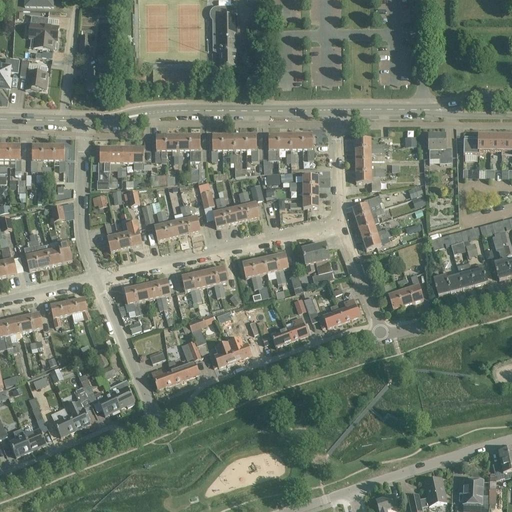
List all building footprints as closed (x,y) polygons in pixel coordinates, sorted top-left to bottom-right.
[(25,0),(25,9),(53,9),(53,0),(25,0)] [(210,15),(210,18),(211,21),(213,23),(219,23),(219,54),(219,55),(220,70),(236,70),(236,61),(236,55),(237,55),(237,19),(237,9),(218,9),(215,9),(213,11),(211,13),(210,15)] [(13,28),(13,18),(4,18),(4,28),(13,28)] [(57,43),(59,29),(48,28),(49,20),(31,18),(29,40),(34,41),(33,50),(54,52),(55,43),(57,43)] [(90,58),(91,38),(80,38),(79,58),(90,58)] [(11,75),(18,75),(19,62),(6,61),(5,68),(0,67),(0,89),(10,91),(11,75)] [(46,92),(48,76),(28,74),(29,64),(22,63),(20,79),(27,80),(25,93),(37,94),(37,91),(46,92)] [(96,75),(87,74),(86,92),(101,93),(102,88),(105,88),(105,75),(106,75),(106,67),(97,67),(96,75)] [(411,84),(410,71),(400,71),(400,85),(411,84)] [(257,137),(247,138),(247,153),(252,152),(252,164),(258,164),(258,153),(257,153),(257,137)] [(269,152),(268,152),(268,164),(279,164),(279,153),(280,153),(280,137),(269,138),(269,152)] [(291,137),(280,137),(280,153),(284,153),(285,157),(287,157),(291,157),(291,153),(291,137)] [(302,137),(291,137),(291,153),(302,153),(302,152),(302,137)] [(302,137),(302,152),(308,152),(308,163),(314,163),(314,152),(313,152),(313,137),(302,137)] [(166,139),(166,154),(178,154),(177,138),(166,139)] [(189,153),(189,138),(177,138),(178,154),(189,153)] [(200,138),(189,138),(189,153),(191,153),(191,164),(201,164),(201,153),(200,153),(200,138)] [(212,153),(211,153),(211,164),(218,164),(218,153),(224,153),(224,138),(212,138),(212,153)] [(235,138),(224,138),(224,153),(235,153),(235,138)] [(247,138),(235,138),(235,153),(247,153),(247,138)] [(445,138),(429,138),(429,153),(429,163),(439,162),(439,166),(452,166),(452,151),(445,151),(445,138)] [(166,161),(166,154),(166,139),(156,139),(156,165),(161,165),(161,161),(166,161)] [(480,139),(479,139),(479,142),(465,142),(464,157),(479,158),(480,139)] [(479,158),(480,158),(480,153),(491,154),(491,139),(480,139),(479,158)] [(491,154),(502,154),(502,139),(491,139),(491,154)] [(502,154),(511,154),(511,139),(502,139),(502,154)] [(417,140),(405,140),(405,150),(417,149),(417,140)] [(371,141),(355,142),(356,153),(384,152),(384,147),(371,148),(371,141)] [(10,170),(10,164),(10,148),(0,147),(0,186),(7,187),(7,170),(10,170)] [(10,148),(10,164),(10,170),(15,170),(15,174),(14,174),(14,178),(21,178),(21,172),(21,163),(20,163),(20,148),(10,148)] [(43,148),(32,148),(32,163),(31,163),(31,174),(37,174),(37,164),(43,164),(43,148)] [(54,148),(43,148),(43,164),(54,164),(54,148)] [(54,148),(54,164),(59,164),(59,174),(65,174),(65,163),(65,148),(54,148)] [(110,151),(100,150),(100,165),(99,165),(99,177),(104,177),(104,183),(97,183),(97,192),(109,192),(110,165),(110,151)] [(122,151),(110,151),(110,165),(122,166),(122,159),(122,151)] [(135,151),(122,151),(122,159),(122,166),(134,166),(135,166),(135,151)] [(135,151),(135,166),(134,166),(133,173),(144,173),(144,151),(135,151)] [(384,152),(356,153),(356,164),(371,163),(371,156),(385,156),(384,152)] [(371,163),(356,164),(356,175),(385,174),(385,171),(372,171),(371,163)] [(272,176),(271,164),(264,164),(264,177),(272,176)] [(385,174),(356,175),(356,186),(371,185),(372,194),(380,194),(380,180),(385,179),(385,174)] [(151,176),(151,187),(167,186),(167,181),(167,178),(151,178),(151,176)] [(266,179),(266,188),(279,187),(279,178),(267,178),(266,179)] [(319,190),(319,179),(301,179),(301,185),(290,185),(290,190),(319,190)] [(26,183),(18,183),(18,196),(26,196),(26,183)] [(249,223),(260,221),(256,205),(264,203),(260,188),(250,190),(254,206),(250,207),(247,194),(243,195),(249,223)] [(411,202),(415,200),(423,198),(421,189),(408,193),(411,202)] [(319,200),(319,190),(290,190),(290,193),(303,193),(304,200),(319,200)] [(119,193),(113,194),(114,207),(122,205),(120,193),(119,193)] [(138,194),(124,197),(125,203),(129,202),(131,210),(141,207),(138,194)] [(210,195),(201,197),(205,212),(214,210),(210,195)] [(249,223),(243,195),(239,196),(242,209),(235,211),(238,226),(249,223)] [(104,197),(93,200),(95,208),(98,207),(99,210),(107,208),(104,197)] [(365,207),(353,211),(356,222),(371,217),(371,216),(382,212),(380,206),(382,206),(380,198),(363,204),(365,207)] [(414,211),(425,207),(422,198),(411,202),(414,211)] [(227,228),(221,200),(216,202),(219,214),(213,216),(216,231),(227,228)] [(238,226),(235,211),(227,212),(224,200),(221,200),(227,228),(238,226)] [(304,200),(304,206),(291,206),(291,211),(304,210),(304,211),(319,211),(319,200),(304,200)] [(176,224),(168,226),(165,213),(164,209),(167,209),(166,203),(160,204),(168,242),(179,239),(176,224)] [(160,228),(154,229),(157,244),(168,242),(160,204),(159,204),(155,205),(157,215),(160,228)] [(150,207),(142,209),(145,223),(154,221),(150,207)] [(190,237),(201,234),(197,219),(191,221),(189,208),(184,209),(190,237)] [(62,209),(51,211),(54,225),(65,223),(62,209)] [(176,224),(179,239),(190,237),(184,209),(180,210),(183,222),(176,224)] [(356,222),(360,232),(375,227),(379,226),(377,218),(383,216),(382,212),(371,216),(371,217),(356,222)] [(9,221),(1,223),(4,235),(12,233),(9,221)] [(121,253),(132,250),(129,235),(126,223),(126,222),(122,223),(124,236),(118,237),(120,248),(121,253)] [(126,223),(129,235),(132,250),(142,248),(137,225),(131,226),(130,222),(126,223)] [(121,253),(120,248),(118,237),(112,238),(110,226),(105,227),(108,239),(107,240),(110,255),(121,253)] [(420,226),(413,229),(415,235),(422,233),(420,226)] [(390,233),(389,230),(377,234),(375,227),(360,232),(363,243),(390,233)] [(52,244),(58,243),(55,231),(49,233),(52,244)] [(363,243),(367,253),(382,248),(379,241),(392,237),(390,233),(363,243)] [(500,283),(511,279),(508,265),(501,234),(500,235),(496,236),(496,238),(494,239),(497,252),(500,253),(502,262),(495,264),(500,283)] [(14,261),(12,262),(6,239),(0,240),(0,245),(1,250),(2,256),(4,264),(8,278),(17,276),(14,261)] [(58,244),(63,266),(72,264),(67,242),(58,244)] [(46,247),(48,254),(52,268),(63,266),(58,244),(58,243),(52,244),(46,247)] [(476,245),(467,247),(470,258),(479,256),(476,245)] [(36,256),(37,256),(40,271),(52,268),(48,254),(46,247),(40,248),(39,246),(34,248),(36,256)] [(317,273),(319,278),(313,279),(315,287),(334,283),(332,275),(329,263),(330,263),(326,247),(302,252),(306,268),(307,268),(308,275),(317,273)] [(29,274),(40,271),(37,256),(36,256),(34,248),(29,249),(24,250),(29,274)] [(289,271),(286,256),(275,259),(278,274),(279,274),(282,286),(286,285),(283,273),(289,271)] [(279,274),(278,274),(275,259),(264,261),(267,276),(275,275),(278,287),(282,286),(279,274)] [(267,276),(264,261),(253,263),(256,279),(255,279),(258,292),(263,291),(260,278),(267,276)] [(255,279),(256,279),(253,263),(242,266),(246,281),(251,280),(254,292),(258,292),(255,279)] [(460,278),(463,292),(476,289),(472,275),(470,265),(457,268),(460,278)] [(477,273),(472,275),(476,289),(488,286),(484,271),(484,272),(482,267),(476,268),(477,273)] [(228,285),(225,270),(214,272),(217,287),(218,287),(221,300),(225,299),(223,286),(228,285)] [(214,272),(203,274),(207,290),(214,288),(217,301),(221,300),(218,287),(217,287),(214,272)] [(199,291),(207,290),(203,274),(192,277),(196,292),(195,292),(197,305),(202,304),(199,291)] [(185,294),(190,293),(193,306),(197,305),(195,292),(196,292),(192,277),(181,279),(185,294)] [(298,277),(290,279),(294,292),(302,290),(298,277)] [(411,281),(406,282),(407,285),(409,291),(413,306),(424,303),(419,289),(420,288),(417,278),(411,280),(411,281)] [(447,278),(434,281),(439,298),(451,295),(447,281),(447,278)] [(460,278),(447,281),(451,295),(463,292),(460,278)] [(171,298),(167,282),(156,285),(160,300),(161,300),(163,312),(168,311),(165,299),(171,298)] [(156,285),(145,287),(149,302),(156,301),(159,313),(163,312),(161,300),(160,300),(156,285)] [(141,304),(149,302),(145,287),(135,290),(138,305),(137,305),(140,318),(144,317),(141,304)] [(388,299),(393,313),(403,310),(398,295),(393,297),(390,287),(384,289),(388,299)] [(138,305),(135,290),(124,292),(127,307),(125,308),(125,309),(126,314),(126,316),(129,315),(134,314),(135,319),(140,318),(137,305),(138,305)] [(343,296),(341,290),(331,294),(333,300),(343,296)] [(409,292),(398,295),(403,310),(413,306),(409,292)] [(240,302),(240,301),(235,294),(229,299),(234,306),(240,302)] [(278,302),(285,300),(284,294),(276,295),(278,302)] [(311,297),(303,300),(310,318),(317,316),(311,297)] [(91,322),(88,313),(85,301),(68,305),(71,317),(82,315),(85,324),(91,322)] [(303,302),(295,304),(299,317),(307,315),(303,302)] [(344,325),(360,319),(354,302),(345,305),(347,310),(340,313),(344,325)] [(71,317),(68,305),(51,309),(56,330),(61,329),(59,320),(71,317)] [(340,313),(338,307),(331,310),(333,316),(319,321),(323,331),(327,329),(328,331),(344,325),(340,313)] [(225,315),(217,320),(220,326),(228,322),(225,315)] [(32,333),(43,331),(40,316),(29,319),(32,333)] [(29,319),(18,321),(21,336),(32,333),(29,319)] [(295,329),(288,332),(292,343),(308,337),(302,320),(293,324),(295,329)] [(18,321),(7,323),(12,344),(18,342),(17,341),(22,340),(21,336),(18,321)] [(203,321),(189,326),(193,337),(207,331),(203,321)] [(8,357),(14,356),(15,356),(13,350),(11,344),(12,344),(7,323),(0,324),(0,353),(7,352),(8,357)] [(129,328),(132,337),(143,333),(139,324),(129,328)] [(250,328),(251,330),(254,339),(261,336),(256,324),(250,326),(250,328)] [(251,330),(245,332),(249,341),(254,339),(251,330)] [(292,343),(288,332),(272,338),(263,342),(265,347),(274,344),(276,350),(292,343)] [(238,350),(232,352),(236,364),(252,358),(245,341),(236,344),(238,350)] [(202,361),(198,350),(197,351),(194,344),(188,346),(189,351),(193,364),(201,362),(201,361),(202,361)] [(231,353),(229,346),(228,345),(215,350),(218,357),(215,359),(211,360),(214,371),(219,369),(219,370),(236,364),(232,352),(231,353)] [(88,348),(80,351),(83,356),(90,353),(88,348)] [(152,367),(166,362),(163,355),(150,360),(152,367)] [(104,357),(97,360),(102,370),(108,367),(104,357)] [(168,365),(169,368),(169,371),(170,375),(175,386),(200,377),(195,365),(178,372),(175,362),(168,365)] [(101,372),(106,383),(116,378),(111,367),(101,372)] [(158,392),(175,386),(170,375),(164,377),(161,371),(152,375),(158,392)] [(54,384),(63,381),(59,372),(50,375),(54,384)] [(105,418),(120,411),(113,396),(104,400),(102,394),(95,397),(85,378),(79,381),(91,407),(99,403),(105,418)] [(17,379),(4,384),(6,391),(19,386),(17,379)] [(35,384),(34,384),(37,392),(38,392),(49,388),(46,379),(35,384)] [(127,383),(110,391),(113,396),(120,411),(127,408),(127,409),(134,406),(134,404),(135,404),(128,389),(130,389),(127,383)] [(12,393),(15,399),(23,396),(21,390),(12,393)] [(79,404),(66,410),(69,417),(76,432),(91,425),(84,410),(82,411),(79,404)] [(38,424),(44,421),(38,410),(33,412),(38,424)] [(61,439),(76,432),(69,417),(54,424),(61,439)] [(25,437),(25,438),(31,453),(46,447),(40,431),(34,434),(33,429),(24,433),(25,437)] [(16,459),(31,453),(25,438),(10,444),(16,459)] [(501,466),(493,468),(496,483),(511,479),(511,470),(511,465),(508,464),(506,455),(498,456),(501,466)] [(446,505),(441,481),(424,485),(428,500),(420,502),(419,497),(409,499),(411,511),(421,511),(422,510),(429,508),(429,509),(446,505)] [(483,485),(465,483),(463,506),(481,508),(483,485)] [(376,504),(378,511),(398,511),(394,499),(376,504)]
